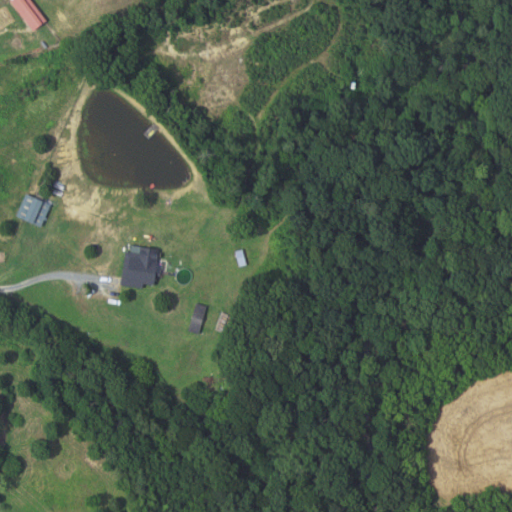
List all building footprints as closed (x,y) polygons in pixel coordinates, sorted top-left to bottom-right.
[(30,0),(45,20),(32,30),(10,0),(30,0)] [(49,204),(39,227),(14,217),(24,194),(49,204)] [(141,289),(141,284),(152,285),(158,250),(141,247),(140,250),(137,249),(136,253),(124,251),(118,285),(141,289)] [(234,251),(241,249),(246,265),(238,267),(234,251)] [(205,305),(198,333),(187,330),(195,302),(205,305)]
